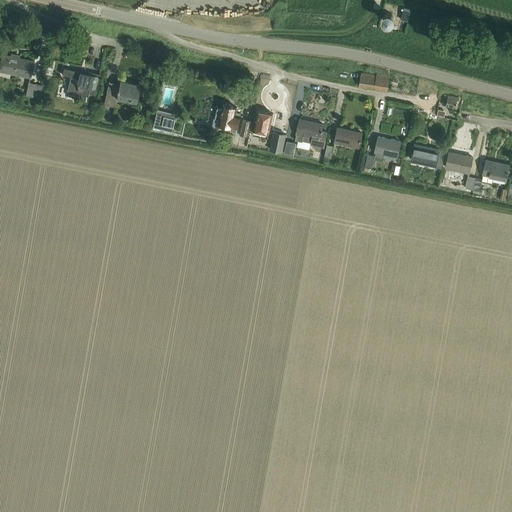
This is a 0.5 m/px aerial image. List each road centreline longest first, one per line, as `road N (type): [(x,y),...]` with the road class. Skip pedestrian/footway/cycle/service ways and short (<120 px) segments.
road 1 (track): [(0,117),(511,219)]
road 2 (unclassified): [(511,95),(355,54),(154,24)]
road 3 (residential): [(415,102),(276,72),(185,43),(154,24)]
road 4 (track): [(242,41),(353,31),(380,0)]
